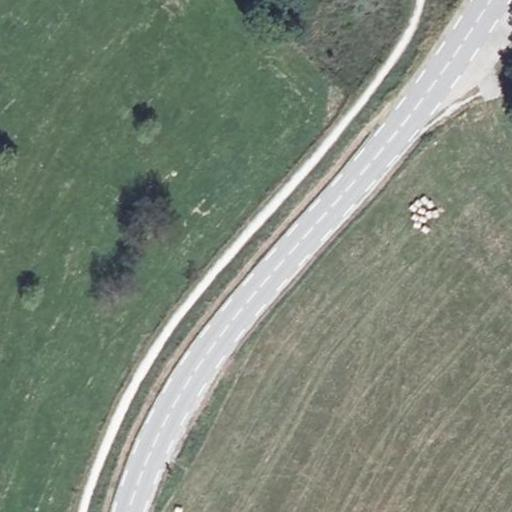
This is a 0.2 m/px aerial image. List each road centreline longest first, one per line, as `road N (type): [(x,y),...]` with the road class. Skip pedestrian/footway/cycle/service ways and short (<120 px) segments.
road 1 (secondary): [(488,0),(405,119),(189,375),(126,511)]
road 2 (track): [(422,0),(384,71),(139,372),(82,511)]
